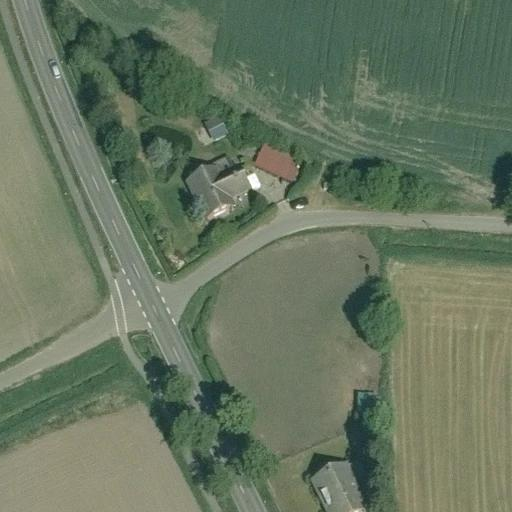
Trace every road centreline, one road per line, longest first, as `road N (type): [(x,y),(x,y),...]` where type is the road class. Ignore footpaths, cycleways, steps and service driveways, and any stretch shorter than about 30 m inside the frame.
road 1 (residential): [(511,225),(304,220),(236,250),(148,309)]
road 2 (tertiary): [(148,309),(21,0)]
road 3 (tertiary): [(251,511),(148,309)]
road 4 (residential): [(148,309),(0,386)]
